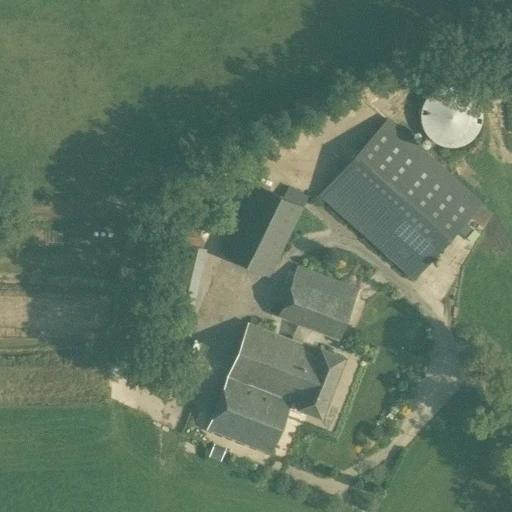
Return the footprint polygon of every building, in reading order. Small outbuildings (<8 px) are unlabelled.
[(461,146),(469,141),(476,134),(481,125),(482,116),(480,106),(476,98),(469,91),(460,86),(450,85),(441,87),(432,91),(425,98),(421,107),(419,117),(421,126),(426,135),(433,142),(441,146),(451,147),(461,146)] [(413,280),(482,202),(387,117),(318,194),(413,280)] [(269,277),(303,208),(255,184),(221,253),(269,277)] [(338,341),(358,288),(297,265),(278,317),(338,341)] [(270,453),(289,406),(321,418),(345,357),(320,347),(318,351),(248,323),(207,429),(270,453)]
